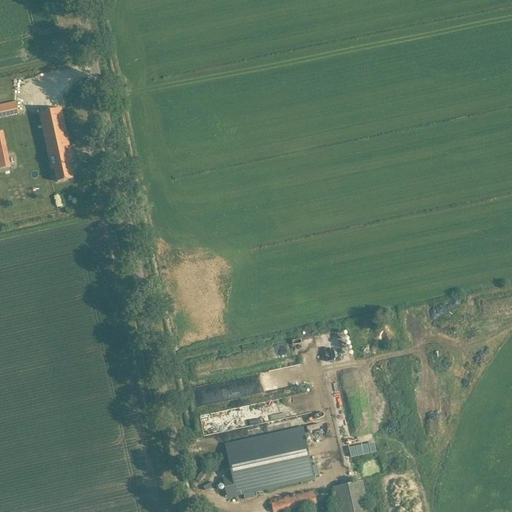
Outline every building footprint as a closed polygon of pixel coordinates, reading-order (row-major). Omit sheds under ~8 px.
[(0,105),(0,118),(20,114),(17,102),(0,105)] [(55,170),(58,182),(73,179),(70,164),(73,163),(61,109),(39,113),(52,170),(55,170)] [(334,383),(391,379),(390,364),(333,369),(334,383)] [(303,428),(235,443),(225,445),(232,477),(223,479),(227,497),(314,478),(303,428)] [(368,511),(362,481),(333,488),(337,511),(368,511)] [(273,511),(282,511),(289,511),(307,507),(307,511),(318,511),(314,492),(271,501),(273,511)]
